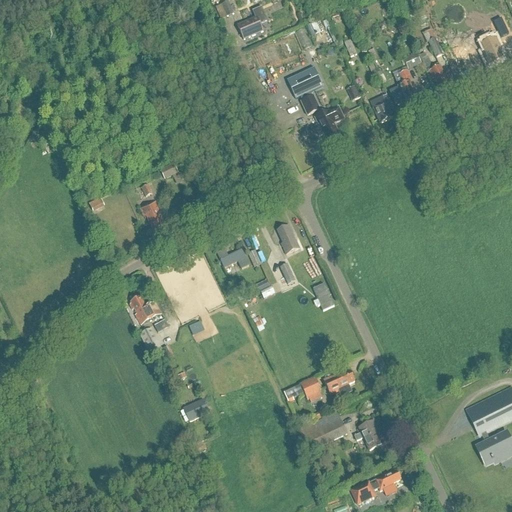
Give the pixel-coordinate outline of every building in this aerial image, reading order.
[(220,7),(215,9),(221,22),(226,19),(233,16),(228,4),(221,7),(220,7)] [(255,20),(238,27),(244,41),(263,33),(260,26),(268,23),(262,9),(252,13),(255,20)] [(500,39),(509,36),(501,20),(493,24),(500,39)] [(428,44),(435,60),(442,57),(430,31),(421,35),(426,45),(428,44)] [(497,37),(483,43),(488,52),(485,53),(491,66),(505,60),(501,52),(504,51),(497,37)] [(357,57),(350,42),(344,45),(350,60),(357,57)] [(321,51),(312,57),(315,62),(324,56),(321,51)] [(402,61),(407,72),(421,66),(416,55),(402,61)] [(427,75),(429,73),(434,84),(435,83),(439,92),(449,88),(438,65),(432,68),(428,58),(421,61),(427,75)] [(314,70),(287,82),(296,101),(322,89),(314,70)] [(399,89),(389,93),(395,107),(405,102),(407,106),(418,101),(415,95),(417,94),(412,82),(407,72),(394,78),(398,88),(399,89)] [(321,112),(314,97),(300,104),(307,118),(321,112)] [(393,120),(386,104),(384,98),(371,104),(380,126),(393,120)] [(319,127),(314,129),(319,139),(325,136),(328,143),(340,137),(335,127),(334,126),(336,125),(344,121),(338,110),(329,114),(315,120),(319,127)] [(45,144),(41,146),(46,156),(50,154),(45,144)] [(159,172),(164,182),(172,178),(176,187),(182,184),(172,165),(159,172)] [(148,187),(141,190),(145,199),(152,196),(148,187)] [(105,206),(114,203),(112,196),(103,199),(105,206)] [(89,206),(93,214),(105,208),(101,200),(89,206)] [(141,211),(145,219),(147,218),(153,232),(164,227),(158,214),(160,213),(156,204),(141,211)] [(292,238),(287,228),(273,235),(277,244),(269,248),(277,263),(285,259),(286,262),(299,255),(295,246),(301,243),(297,235),(292,238)] [(228,260),(224,252),(217,255),(224,270),(237,263),(241,271),(249,268),(242,253),(228,260)] [(253,270),(260,267),(253,253),(247,256),(253,270)] [(279,270),(287,287),(295,284),(287,266),(279,270)] [(275,296),(271,288),(260,294),(263,301),(275,296)] [(289,311),(301,306),(295,292),(283,297),(289,311)] [(130,307),(138,323),(141,328),(162,317),(155,304),(147,308),(142,298),(130,305),(131,306),(130,307)] [(250,320),(254,329),(261,326),(257,317),(250,320)] [(150,330),(148,331),(139,335),(149,356),(160,350),(150,330)] [(265,332),(261,334),(266,344),(271,341),(265,332)] [(352,394),(348,386),(354,383),(348,371),(323,383),(329,398),(338,393),(341,400),(352,394)] [(300,387),(307,403),(322,396),(314,380),(300,387)] [(282,394),(286,403),(295,398),(291,390),(282,394)] [(484,418),(473,423),(480,438),(481,437),(486,446),(477,450),(484,464),(485,463),(491,460),(492,462),(493,461),(494,462),(509,455),(511,453),(511,448),(510,444),(506,436),(490,444),(486,435),(511,421),(511,394),(480,411),(484,418)] [(204,401),(183,411),(189,425),(210,415),(204,401)] [(322,420),(319,414),(311,418),(313,424),(322,420)] [(347,437),(336,415),(299,432),(309,454),(347,437)] [(383,447),(381,442),(374,425),(359,431),(361,435),(355,438),(357,443),(364,440),(369,453),(383,447)] [(444,454),(455,472),(470,462),(458,444),(444,454)] [(401,483),(396,473),(369,485),(369,483),(349,492),(357,508),(376,499),(374,493),(378,491),(380,494),(394,487),(393,486),(401,483)]
